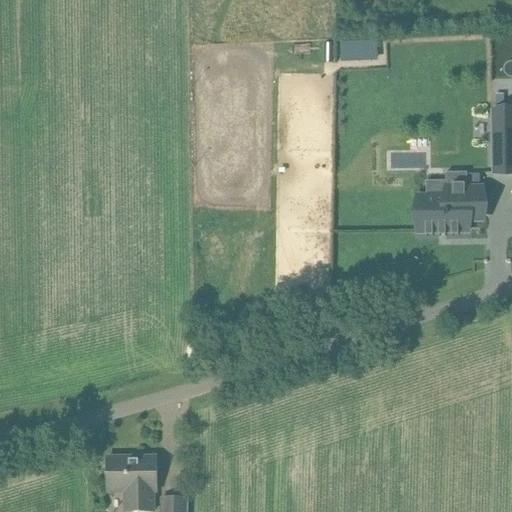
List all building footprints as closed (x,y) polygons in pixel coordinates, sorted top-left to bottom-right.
[(376,42),(352,43),(352,63),(377,62),(376,42)] [(332,63),(332,44),(324,44),(324,63),(332,63)] [(511,111),(493,112),(493,173),(511,172),(511,111)] [(426,196),(418,197),(418,234),(468,233),(467,217),(483,217),(482,188),(467,188),(446,188),(446,196),(426,196)] [(107,458),(108,495),(124,495),(124,511),(156,511),(156,458),(107,458)]
